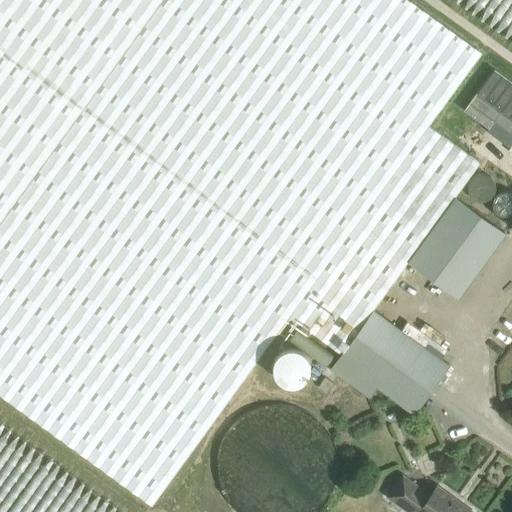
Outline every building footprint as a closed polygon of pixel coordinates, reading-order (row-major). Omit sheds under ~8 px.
[(482,52),(409,0),(0,0),(0,395),(152,504),(289,313),(341,349),(406,262),(408,261),(458,297),(505,232),(455,196),(480,162),(429,126),(482,52)] [(511,83),(494,70),(464,110),(488,128),(494,120),(511,133),(511,83)] [(468,186),(468,189),(468,191),(468,192),(469,194),(470,196),(472,198),(473,199),(475,200),(477,201),(479,201),(481,202),(484,201),(486,201),(488,200),(490,199),(492,197),(493,196),(494,194),(495,192),(495,190),(496,188),(495,186),(495,184),(494,182),(493,180),(492,178),(490,177),(488,175),(486,174),(484,174),(482,174),(480,174),(478,174),(476,175),(475,175),(473,176),(472,178),(470,179),(469,181),(469,183),(468,184),(468,186)] [(492,204),(492,206),(492,208),(493,211),(494,212),(495,214),(497,216),(499,217),(500,218),(502,219),(504,219),(506,219),(508,219),(510,218),(511,218),(511,217),(511,192),(511,193),(510,192),(508,192),(506,191),(504,191),(502,192),(501,192),(499,193),(498,194),(496,195),(495,197),(494,199),(493,200),(492,202),(492,204)] [(449,366),(433,354),(374,310),(331,369),(369,397),(377,387),(414,414),(449,366)] [(403,477),(389,496),(410,511),(471,511),(437,487),(430,496),(403,477)]
